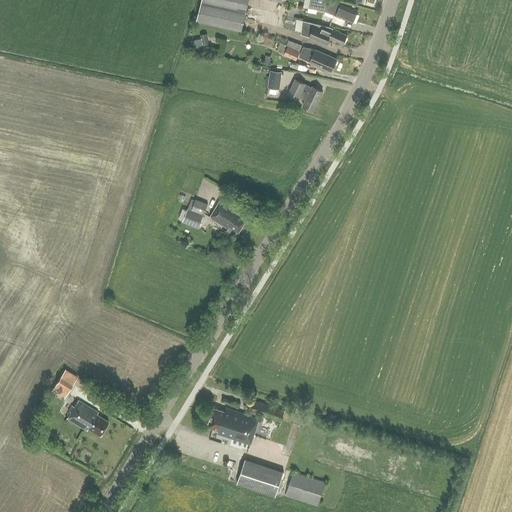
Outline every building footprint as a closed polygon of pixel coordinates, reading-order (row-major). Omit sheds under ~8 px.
[(202,0),(198,19),(242,29),(248,0),(202,0)] [(353,22),(358,11),(331,0),(329,0),(326,10),(335,14),(336,14),(336,15),(346,19),(353,22)] [(335,14),(331,22),(343,26),(346,19),(336,15),(336,14),(335,14)] [(344,43),(347,35),(339,31),(327,26),(326,25),(303,20),(301,33),(326,44),(329,38),(333,40),(333,39),(344,43)] [(302,45),(290,40),(288,45),(281,42),(278,50),(285,53),(284,55),(297,60),(302,45)] [(310,62),(309,63),(332,72),(337,59),(315,49),(315,50),(310,48),(303,47),(299,57),(310,62)] [(280,89),(282,72),(271,70),(270,77),(267,76),(266,86),(268,87),(268,88),(280,89)] [(313,87),(296,79),(289,92),(306,100),(303,105),(313,110),(323,91),(313,86),(313,87)] [(208,204),(196,199),(191,210),(187,209),(187,210),(183,209),(179,219),(183,221),(183,222),(198,228),(208,204)] [(239,232),(247,219),(238,213),(239,212),(221,200),(210,216),(228,228),(227,230),(225,229),(222,232),(228,236),(231,232),(230,232),(233,228),(239,232)] [(68,392),(73,382),(62,375),(56,385),(68,392)] [(71,412),(67,418),(86,430),(88,428),(99,435),(108,421),(97,414),(98,412),(78,400),(74,407),(72,406),(68,411),(71,412)] [(280,422),(284,410),(252,400),(248,411),(280,422)] [(225,411),(214,407),(208,426),(219,430),(218,433),(251,444),(259,418),(226,407),(225,411)] [(275,496),(284,471),(246,458),(237,483),(275,496)] [(293,472),(285,495),(318,506),(325,483),(293,472)]
